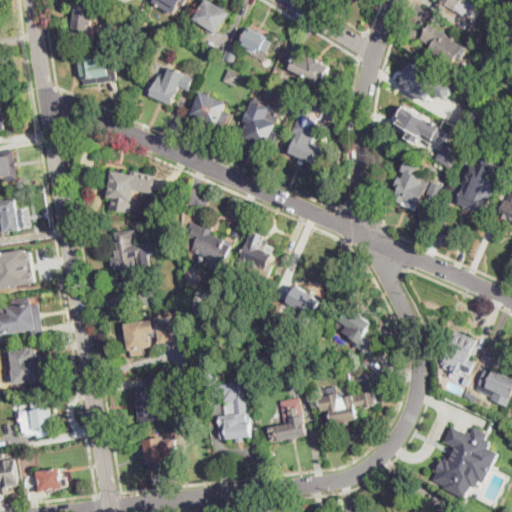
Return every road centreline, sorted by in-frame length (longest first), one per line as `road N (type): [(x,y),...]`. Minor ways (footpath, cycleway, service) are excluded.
road 1 (residential): [(81,511),(337,483),(359,476),(403,431),(419,383),(418,342),(372,240),(361,186),(372,54),(399,0)]
road 2 (secondary): [(34,0),(112,511)]
road 3 (residential): [(511,301),(46,94)]
